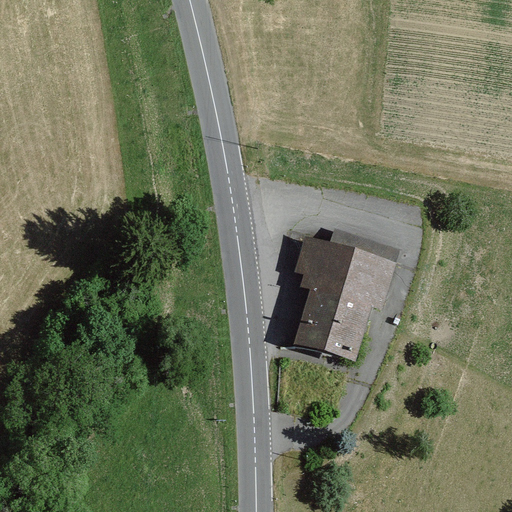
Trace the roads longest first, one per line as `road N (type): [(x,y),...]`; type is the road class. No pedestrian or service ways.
road 1 (secondary): [(190,0),(242,280),(259,511)]
road 2 (unknown): [(229,202),(416,232)]
